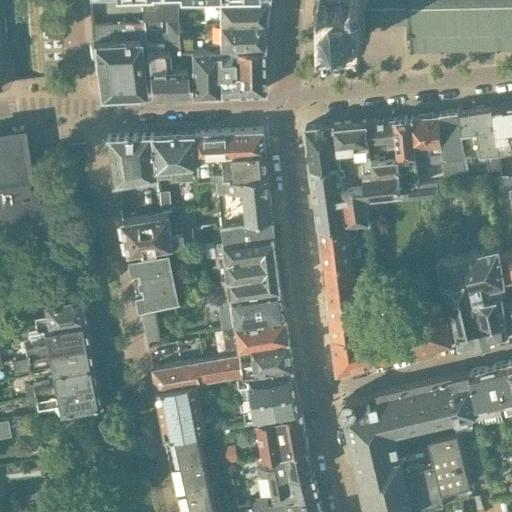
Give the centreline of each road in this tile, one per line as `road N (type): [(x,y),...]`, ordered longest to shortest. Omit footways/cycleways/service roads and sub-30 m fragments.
road 1 (residential): [(173,511),(86,109)]
road 2 (residential): [(320,391),(299,272),(287,102)]
road 3 (residential): [(287,102),(511,72)]
road 4 (residential): [(86,109),(287,102)]
road 5 (residential): [(511,348),(320,391)]
road 6 (residential): [(347,511),(320,391)]
